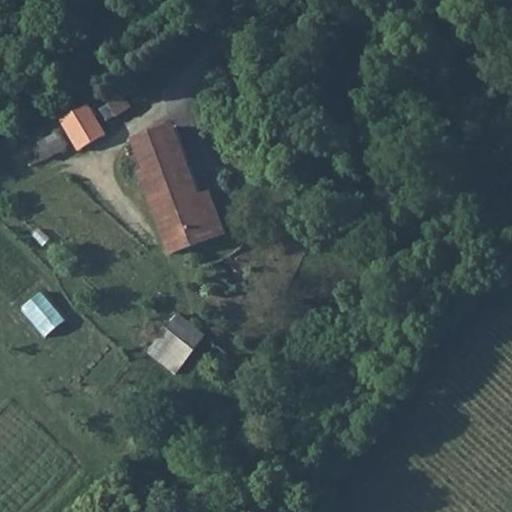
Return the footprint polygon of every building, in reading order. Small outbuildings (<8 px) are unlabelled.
[(64,123),(82,154),(109,138),(92,107),(64,123)] [(152,173),(145,176),(173,255),(227,237),(217,208),(206,211),(179,131),(141,144),(152,173)] [(150,287),(167,273),(150,253),(133,267),(150,287)] [(51,337),(70,322),(47,293),(27,308),(51,337)] [(205,336),(180,317),(169,332),(194,350),(205,336)] [(16,511),(0,494),(0,511),(16,511)]
